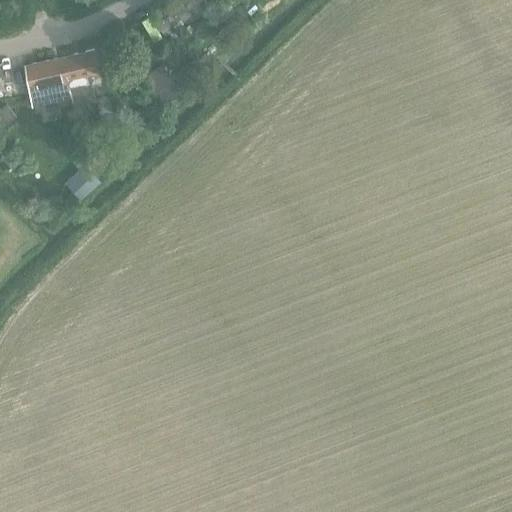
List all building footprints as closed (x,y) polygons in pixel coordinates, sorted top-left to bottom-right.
[(175,0),(154,17),(164,29),(180,15),(184,20),(193,13),(189,8),(199,0),(175,0)] [(108,46),(25,64),(32,104),(71,96),(69,86),(88,82),(85,75),(112,68),(108,46)] [(165,97),(182,84),(163,61),(146,74),(165,97)] [(6,105),(0,109),(0,123),(2,125),(14,115),(6,105)] [(86,164),(66,183),(79,197),(83,194),(100,179),(98,177),(86,164)]
